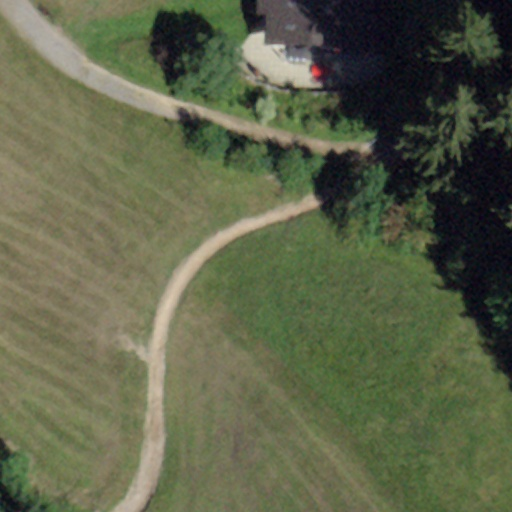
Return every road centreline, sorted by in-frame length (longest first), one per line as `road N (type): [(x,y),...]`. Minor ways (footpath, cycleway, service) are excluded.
road 1 (unclassified): [(12,0),(57,45),(182,120),(282,140)]
road 2 (track): [(282,140),(511,150)]
